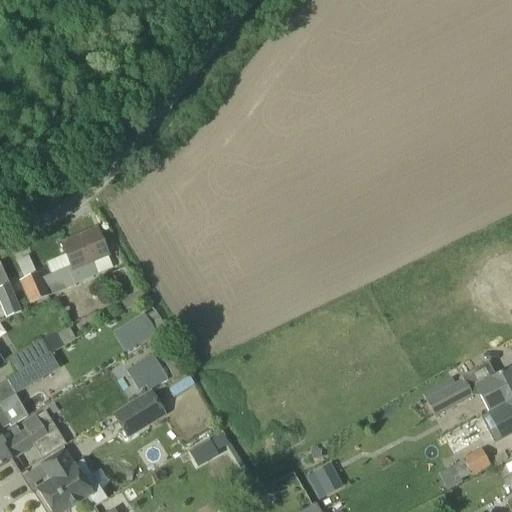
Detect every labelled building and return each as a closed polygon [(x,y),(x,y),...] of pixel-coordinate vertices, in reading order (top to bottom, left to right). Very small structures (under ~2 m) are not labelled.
[(103,248),(96,230),(61,245),(71,268),(41,281),(39,274),(20,282),(30,305),(61,292),(60,291),(93,277),(90,271),(95,269),(93,263),(108,257),(103,248)] [(0,288),(11,282),(0,261),(0,288)] [(20,313),(8,285),(0,289),(0,304),(7,319),(20,313)] [(144,315),(123,327),(135,347),(155,335),(144,315)] [(7,361),(15,375),(50,355),(63,347),(55,333),(42,341),(7,361)] [(186,372),(164,333),(151,340),(173,380),(186,372)] [(15,375),(0,384),(0,433),(27,417),(14,396),(59,370),(50,355),(15,375)] [(152,357),(133,369),(146,389),(149,394),(168,383),(152,357)] [(511,376),(509,370),(475,388),(488,414),(502,407),(511,401),(511,376)] [(445,391),(424,401),(424,402),(433,417),(434,418),(470,398),(471,398),(463,381),(462,382),(445,391)] [(152,393),(113,417),(128,442),(167,418),(152,393)] [(488,414),(480,418),(493,444),(505,438),(511,434),(511,401),(502,407),(488,414)] [(0,433),(0,468),(33,447),(42,461),(65,446),(44,411),(21,426),(25,431),(20,434),(15,426),(27,418),(27,417),(0,433)] [(449,457),(479,445),(471,424),(440,437),(449,457)] [(489,467),(480,449),(462,459),(463,462),(453,468),(460,481),(470,476),(471,477),(489,467)] [(50,481),(36,490),(49,511),(65,511),(71,508),(88,498),(94,507),(106,499),(101,491),(107,483),(100,471),(92,476),(82,461),(73,467),(63,451),(57,455),(40,466),(50,481)] [(330,467),(314,476),(326,498),(342,490),(330,467)] [(234,511),(247,511),(271,498),(265,488),(232,508),(234,511)]
